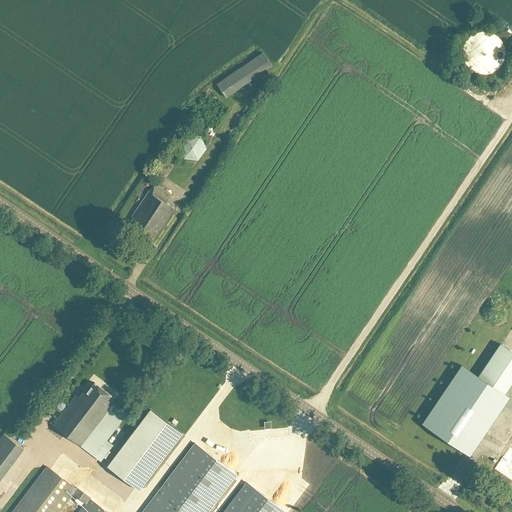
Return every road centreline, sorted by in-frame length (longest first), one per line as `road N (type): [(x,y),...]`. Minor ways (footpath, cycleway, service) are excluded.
road 1 (tertiary): [(458,511),(0,201)]
road 2 (unknown): [(511,113),(310,412)]
